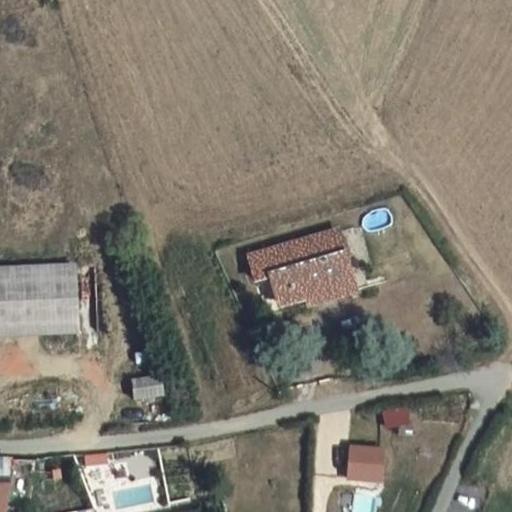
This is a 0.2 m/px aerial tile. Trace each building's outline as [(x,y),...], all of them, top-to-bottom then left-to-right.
[(243,256),(251,281),(264,275),(274,300),(351,274),(334,226),(243,256)] [(0,340),(65,338),(62,272),(0,274),(0,340)] [(136,378),(138,401),(165,399),(163,376),(136,378)] [(384,447),(351,446),(350,478),(382,480),(384,447)] [(0,511),(16,511),(22,474),(0,475),(0,511)] [(375,511),(378,494),(352,490),(349,511),(375,511)]
